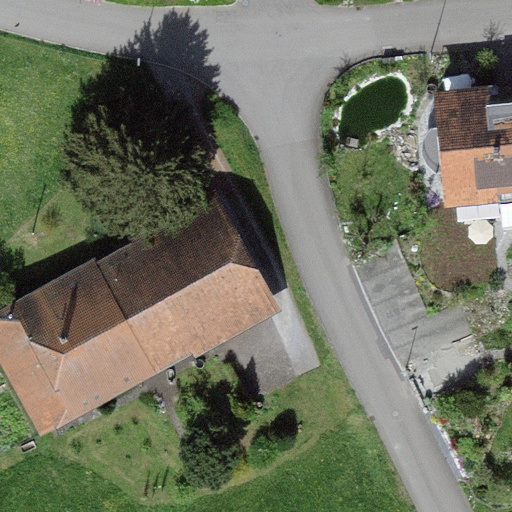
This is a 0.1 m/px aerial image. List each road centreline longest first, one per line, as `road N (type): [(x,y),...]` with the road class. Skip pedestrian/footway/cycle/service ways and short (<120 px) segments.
road 1 (residential): [(273,39),(325,274),(444,511)]
road 2 (residential): [(0,0),(172,35),(273,39)]
road 3 (residential): [(273,39),(511,14)]
